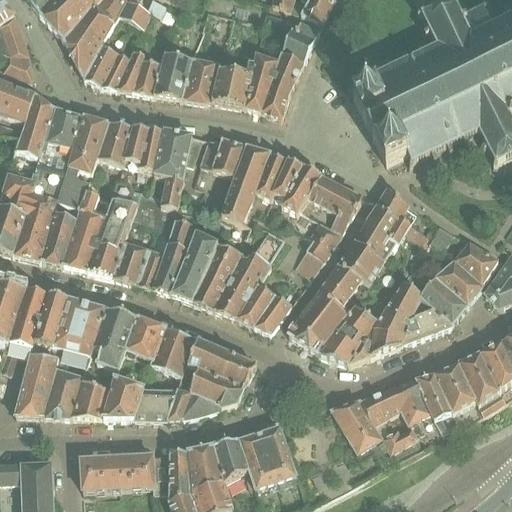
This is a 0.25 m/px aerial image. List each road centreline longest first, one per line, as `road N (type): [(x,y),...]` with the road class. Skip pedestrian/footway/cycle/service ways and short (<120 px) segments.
road 1 (residential): [(0,279),(140,313),(268,362)]
road 2 (residential): [(314,400),(183,440),(67,443)]
road 3 (residential): [(290,144),(69,100)]
road 4 (residential): [(268,362),(382,186)]
road 5 (residential): [(314,400),(467,342)]
road 6 (residential): [(290,144),(299,105),(348,0)]
road 7 (residential): [(493,254),(382,186)]
